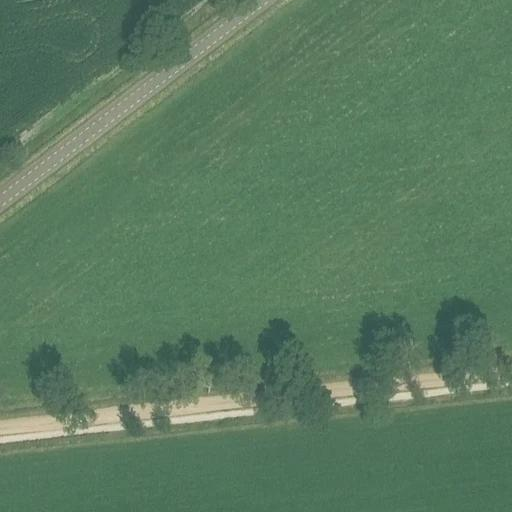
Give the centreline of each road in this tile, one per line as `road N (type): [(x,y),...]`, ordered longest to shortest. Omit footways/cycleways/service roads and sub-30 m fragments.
road 1 (track): [(511,372),(0,430)]
road 2 (tertiary): [(0,201),(262,0)]
